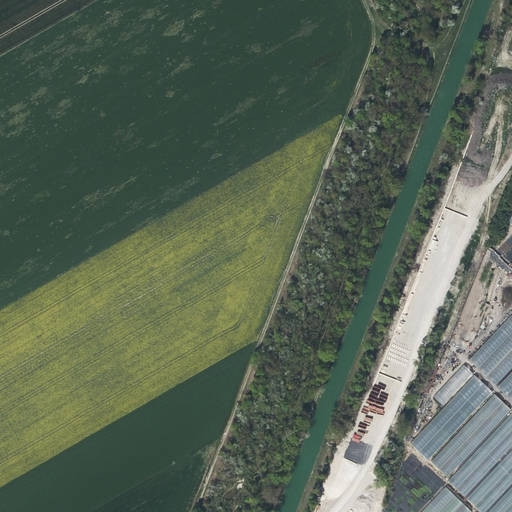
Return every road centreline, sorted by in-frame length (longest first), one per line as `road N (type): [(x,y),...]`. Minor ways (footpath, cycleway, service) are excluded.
road 1 (track): [(461,0),(433,54),(434,93),(272,511)]
road 2 (track): [(196,511),(373,19)]
